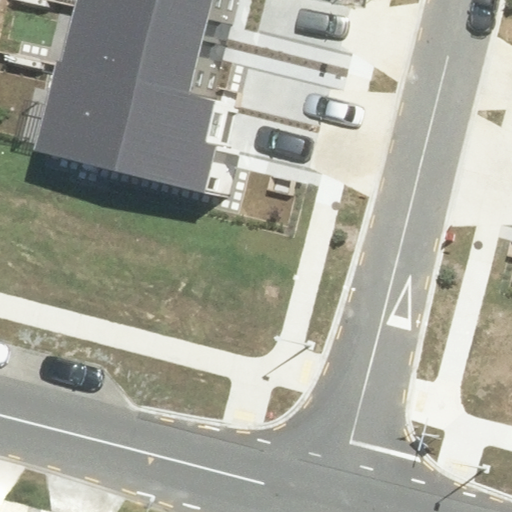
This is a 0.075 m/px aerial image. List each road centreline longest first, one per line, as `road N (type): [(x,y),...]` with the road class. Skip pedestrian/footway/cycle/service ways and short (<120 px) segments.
road 1 (residential): [(338,504),(464,0)]
road 2 (residential): [(0,414),(338,504)]
